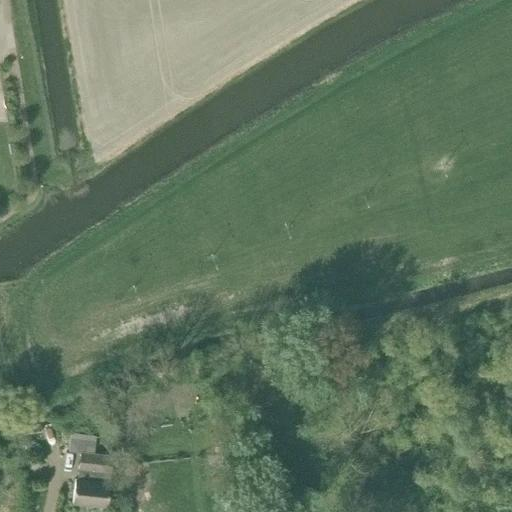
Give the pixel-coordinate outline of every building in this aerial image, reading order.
[(360,417),(371,415),(365,385),(353,388),(360,417)] [(17,435),(41,430),(39,423),(16,428),(17,435)] [(99,452),(113,454),(108,432),(97,434),(99,442),(99,452)] [(70,433),(68,451),(93,454),(95,436),(70,433)] [(106,508),(112,457),(79,453),(76,479),(74,479),(72,504),(106,508)]
